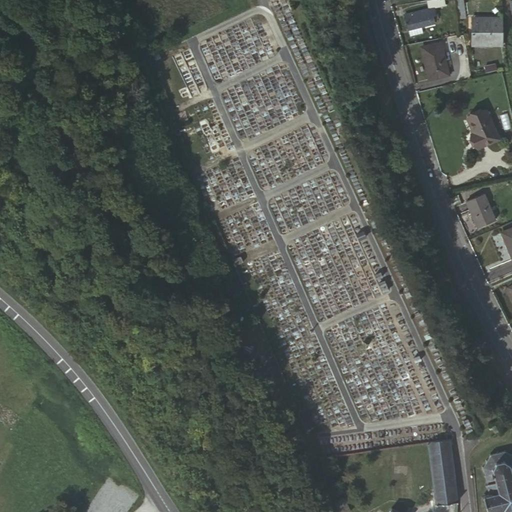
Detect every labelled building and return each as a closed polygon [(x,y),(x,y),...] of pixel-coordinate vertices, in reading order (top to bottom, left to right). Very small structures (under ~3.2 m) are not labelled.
[(438,0),(430,2),(431,9),(436,7),(436,8),(447,6),(445,0),(438,0)] [(466,0),(458,0),(462,19),(470,18),(466,0)] [(436,7),(431,9),(429,9),(430,14),(434,13),(435,16),(438,15),(436,8),(436,7)] [(430,14),(429,9),(422,11),(407,15),(408,20),(430,14)] [(430,14),(408,20),(410,30),(422,27),(433,24),(430,14)] [(493,39),(493,44),(504,44),(505,16),(485,16),(485,21),(485,39),(493,39)] [(474,38),(485,39),(485,21),(474,21),(474,38)] [(422,27),(410,30),(412,36),(424,33),(422,27)] [(426,56),(432,79),(452,74),(445,43),(425,47),(427,56),(426,56)] [(487,66),(489,73),(498,70),(497,64),(487,66)] [(468,141),(488,135),(485,123),(465,127),(468,141)] [(468,158),(491,155),(488,135),(468,141),(465,142),(468,158)] [(472,207),(483,231),(499,225),(488,200),(472,207)] [(243,254),(236,257),(239,265),(246,261),(243,254)] [(505,386),(501,377),(492,383),(497,391),(505,386)] [(302,435),(314,458),(320,457),(309,431),(302,435)] [(440,505),(461,502),(452,439),(430,442),(440,505)] [(511,511),(511,453),(509,452),(509,450),(507,449),(507,451),(502,452),(502,451),(500,451),(500,453),(496,454),(494,453),(492,454),(494,455),(491,460),(490,459),(489,461),(490,461),(488,466),(486,465),(485,467),(487,468),(489,474),(487,474),(487,476),(489,476),(491,484),(489,484),(489,486),(491,486),(493,493),(489,494),(488,492),(487,493),(487,495),(485,495),(486,499),(487,498),(490,509),(488,510),(489,511),(490,511),(494,511),(497,511),(511,511)] [(346,497),(338,501),(344,511),(350,511),(353,511),(346,497)]
